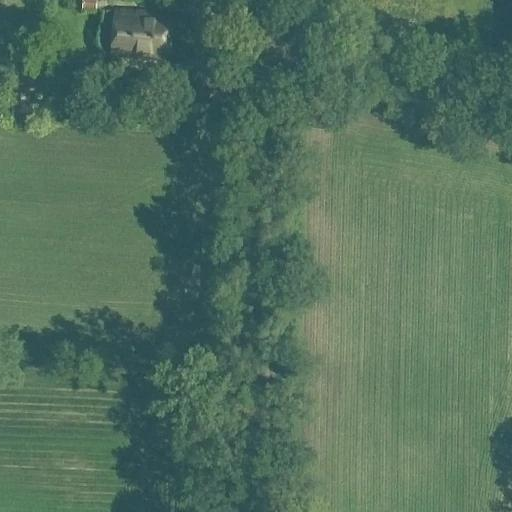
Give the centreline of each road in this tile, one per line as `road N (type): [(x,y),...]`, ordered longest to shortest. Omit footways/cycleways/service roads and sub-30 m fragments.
road 1 (track): [(245,511),(254,34)]
road 2 (track): [(254,34),(511,77)]
